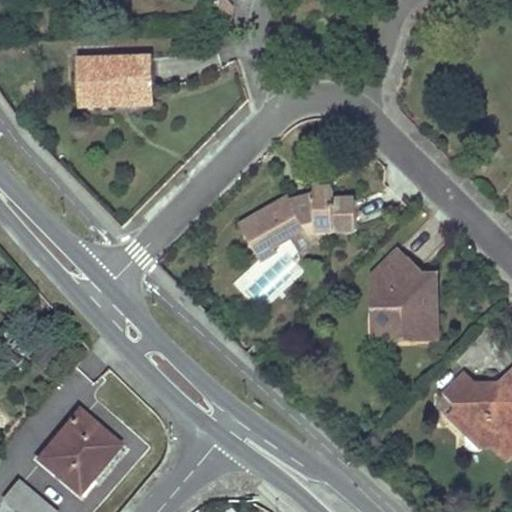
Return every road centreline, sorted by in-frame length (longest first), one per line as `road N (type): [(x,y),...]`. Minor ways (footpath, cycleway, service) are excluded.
road 1 (residential): [(305,90),(109,286)]
road 2 (residential): [(511,257),(370,119),(328,92)]
road 3 (secondary): [(87,306),(220,437)]
road 4 (secondary): [(243,412),(109,286)]
road 5 (secondary): [(369,511),(243,412)]
road 6 (secondary): [(109,286),(0,180)]
road 7 (secondary): [(0,202),(87,306)]
road 8 (secondary): [(220,437),(318,511)]
